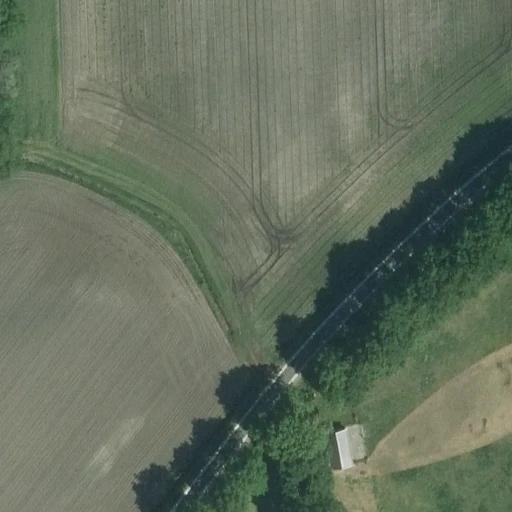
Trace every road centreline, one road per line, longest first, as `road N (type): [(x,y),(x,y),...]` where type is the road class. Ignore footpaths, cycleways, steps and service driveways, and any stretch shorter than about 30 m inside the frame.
road 1 (unclassified): [(180,511),(360,292),(511,157)]
road 2 (track): [(0,147),(92,170),(175,215),(277,387)]
